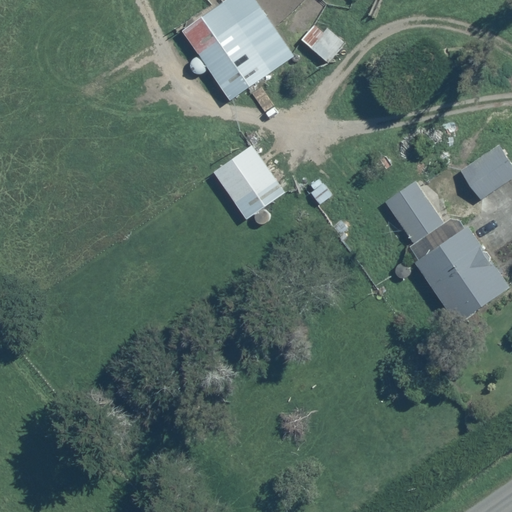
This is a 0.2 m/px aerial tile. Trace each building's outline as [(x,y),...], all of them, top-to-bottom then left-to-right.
[(193,22),(181,30),(231,102),(296,56),(256,0),(219,0),(191,19),(193,22)] [(314,24),(299,40),(324,63),(347,38),(331,23),(323,32),(314,24)] [(253,145),(214,172),(246,220),(286,193),(253,145)] [(511,168),(499,146),(461,169),(479,199),(511,179),(511,168)] [(417,183),(387,201),(413,243),(443,225),(417,183)] [(511,287),(470,227),(418,263),(462,326),(511,291),(511,287)]
